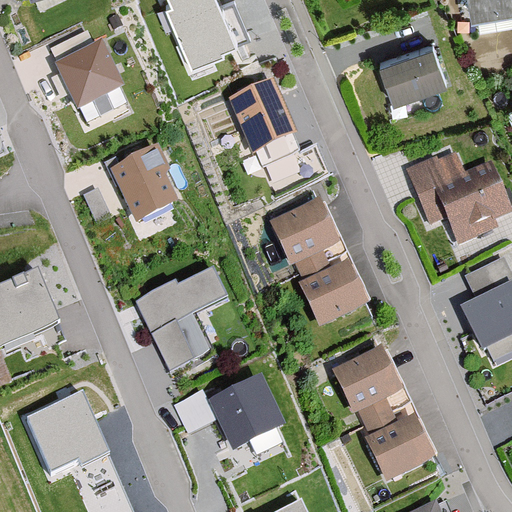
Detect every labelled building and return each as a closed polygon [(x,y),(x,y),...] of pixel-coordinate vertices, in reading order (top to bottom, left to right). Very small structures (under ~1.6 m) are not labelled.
[(244,47),(225,0),(175,0),(164,5),(189,68),(244,47)] [(511,0),(471,0),(474,17),(511,11),(511,0)] [(100,43),(53,65),(75,112),(122,91),(100,43)] [(383,63),(398,102),(450,83),(435,44),(383,63)] [(224,106),(248,158),(289,140),(265,88),(224,106)] [(511,209),(493,165),(449,184),(438,158),(409,170),(434,229),(450,222),(461,246),(500,230),(496,223),(511,216),(511,209)] [(154,159),(111,175),(130,227),(173,211),(154,159)] [(325,201),(271,224),(290,269),(344,246),(325,201)] [(353,263),(301,288),(322,331),(373,307),(353,263)] [(217,267),(134,301),(150,340),(233,305),(217,267)] [(0,351),(58,328),(37,274),(0,288),(0,351)] [(511,289),(462,309),(482,357),(511,344),(511,289)] [(386,351),(334,373),(353,418),(406,395),(386,351)] [(262,378),(208,402),(232,457),(287,432),(262,378)] [(83,392),(26,417),(53,478),(109,453),(83,392)] [(419,419),(366,443),(385,487),(438,463),(419,419)] [(303,511),(299,502),(277,511),(303,511)]
